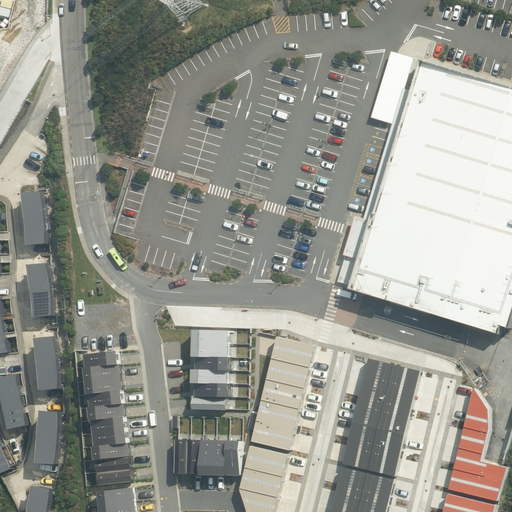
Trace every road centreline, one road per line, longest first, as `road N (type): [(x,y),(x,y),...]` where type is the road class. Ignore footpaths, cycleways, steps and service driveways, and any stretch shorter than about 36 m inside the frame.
road 1 (residential): [(75,0),(91,215),(124,277),(149,291),(306,295)]
road 2 (unknown): [(337,333),(299,511)]
road 3 (unknown): [(413,511),(444,381),(424,355)]
